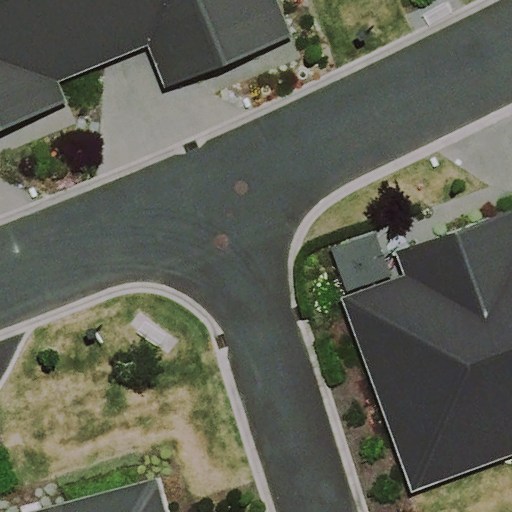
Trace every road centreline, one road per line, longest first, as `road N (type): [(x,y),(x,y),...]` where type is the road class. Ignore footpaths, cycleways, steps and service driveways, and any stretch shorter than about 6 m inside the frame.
road 1 (residential): [(511,51),(270,226)]
road 2 (residential): [(346,511),(270,226)]
road 3 (residential): [(270,226),(0,328)]
